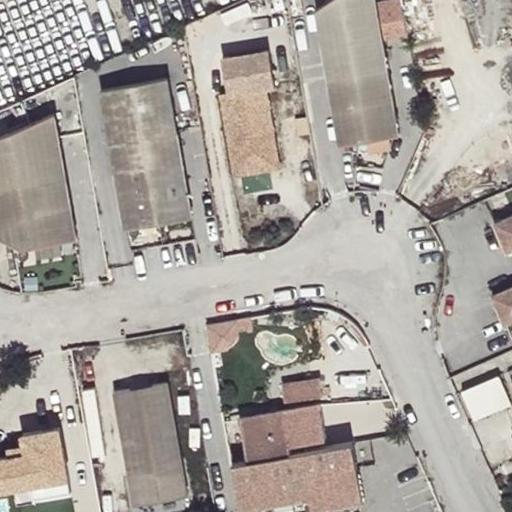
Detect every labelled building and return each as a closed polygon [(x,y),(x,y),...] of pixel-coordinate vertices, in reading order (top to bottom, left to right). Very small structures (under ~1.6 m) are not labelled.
[(338,0),(320,13),(345,148),(403,137),(378,0),(338,0)] [(235,158),(280,151),(269,88),(279,86),(272,51),(226,59),(231,93),(224,95),(235,158)] [(105,89),(129,226),(196,215),(171,77),(105,89)] [(27,247),(80,238),(58,113),(0,138),(0,221),(12,219),(16,242),(27,247)] [(235,158),(238,176),(283,168),(280,151),(235,158)] [(507,325),(511,322),(511,215),(496,223),(509,252),(511,250),(511,288),(494,296),(507,325)] [(12,219),(0,221),(0,234),(16,242),(12,219)] [(246,318),(212,322),(215,347),(249,344),(246,318)] [(118,393),(138,505),(190,496),(171,384),(118,393)] [(328,403),(245,416),(252,458),(335,445),(328,403)] [(36,499),(73,493),(61,428),(25,434),(29,453),(0,458),(0,490),(34,484),(36,499)] [(313,509),(365,501),(354,441),(335,445),(302,450),(310,496),(313,509)] [(241,507),(310,496),(302,450),(252,458),(233,462),(241,507)]
